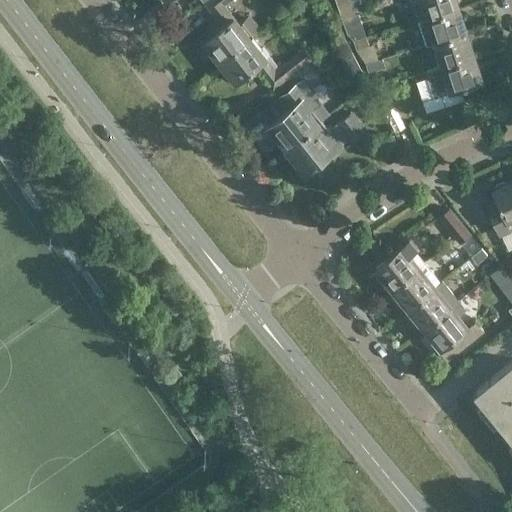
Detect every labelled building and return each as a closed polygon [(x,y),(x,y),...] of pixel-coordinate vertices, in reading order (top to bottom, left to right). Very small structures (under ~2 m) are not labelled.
[(236,21),(233,16),(224,5),(230,0),(206,0),(205,1),(223,24),(204,39),(211,48),(209,50),(218,61),(253,34),(252,33),(259,27),(248,12),(236,21)] [(349,0),(335,0),(342,18),(354,14),(349,0)] [(412,0),(419,20),(459,7),(457,0),(412,0)] [(426,44),(467,31),(459,7),(419,20),(426,44)] [(467,31),(426,44),(429,54),(437,51),(442,66),(475,55),(467,31)] [(263,47),(253,34),(218,61),(227,73),(229,71),(236,80),(255,65),(274,89),(314,59),(304,46),(278,65),(264,47),(263,47)] [(365,63),(379,59),(373,43),(369,44),(366,36),(353,40),(356,49),(365,63)] [(475,55),(442,66),(450,91),(483,80),(475,55)] [(379,59),(365,63),(366,63),(369,72),(386,66),(383,58),(379,59)] [(286,148),(322,120),(303,97),(310,92),(301,80),(284,93),(293,105),(268,124),(286,148)] [(394,103),(384,85),(374,90),(384,109),(394,103)] [(329,129),(322,120),(286,148),(305,171),(328,152),(331,155),(342,146),(335,137),(344,129),(352,139),(365,129),(351,112),(329,129)] [(511,179),(506,183),(502,181),(495,184),(494,188),(492,189),(497,200),(486,205),(499,234),(511,228),(511,179)] [(455,237),(467,228),(450,207),(439,216),(455,237)] [(467,228),(455,237),(460,243),(471,233),(467,228)] [(390,290),(426,261),(417,250),(418,249),(410,239),(374,268),(390,290)] [(487,254),(481,247),(470,255),(477,263),(487,254)] [(406,309),(441,281),(426,261),(390,290),(406,309)] [(422,329),(459,300),(443,280),(441,281),(406,309),(422,329)] [(459,300),(422,329),(444,356),(458,345),(461,349),(484,330),(474,319),(465,326),(457,316),(466,309),(459,300)] [(168,364),(178,376),(183,372),(173,360),(168,364)] [(511,360),(474,392),(511,439),(511,360)]
